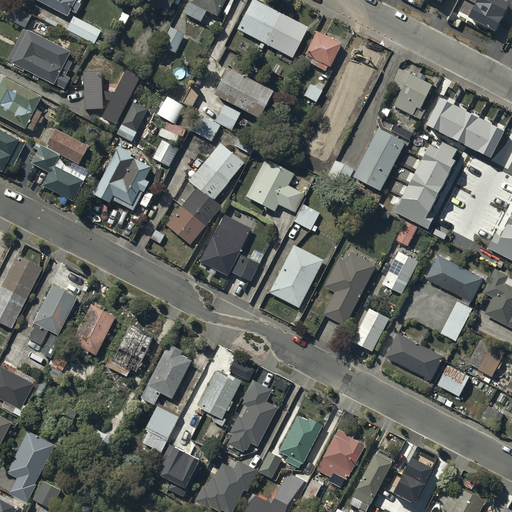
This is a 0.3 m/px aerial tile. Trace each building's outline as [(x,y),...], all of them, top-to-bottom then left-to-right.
[(75,13),(81,0),(40,0),(67,15),(70,10),(75,13)] [(168,10),(172,0),(149,0),(153,2),(151,5),(159,9),(160,7),(168,10)] [(226,0),(193,0),(186,14),(202,23),(208,12),(217,17),(226,0)] [(449,0),(469,10),(474,0),(449,0)] [(477,0),(469,16),(496,30),(509,4),(500,0),(477,0)] [(253,1),(239,30),(266,44),(281,15),(253,1)] [(25,27),(30,17),(12,8),(7,17),(25,27)] [(281,15),(266,44),(293,57),(307,28),(281,15)] [(101,31),(74,17),(67,30),(94,44),(101,31)] [(70,53),(25,29),(9,60),(65,89),(70,79),(65,76),(72,63),(66,60),(70,53)] [(184,36),(172,29),(162,47),(175,54),(184,36)] [(325,72),(339,45),(317,34),(303,61),(325,72)] [(374,61),(349,49),(338,72),(343,75),(340,82),(341,83),(339,89),(351,95),(354,90),(358,93),(374,61)] [(140,76),(128,70),(115,95),(103,91),(102,71),(84,72),(85,86),(86,110),(103,109),(103,98),(112,100),(103,117),(116,124),(140,76)] [(272,93),(229,71),(216,96),(259,118),(272,93)] [(417,79),(400,71),(393,85),(403,90),(394,107),(421,120),(425,111),(422,109),(433,87),(425,83),(427,78),(420,74),(417,79)] [(41,98),(0,77),(0,114),(33,131),(43,113),(35,109),(41,98)] [(346,105),(310,85),(304,96),(322,106),(320,109),(338,120),(346,105)] [(201,92),(192,87),(183,102),(192,107),(201,92)] [(440,98),(427,124),(490,157),(504,131),(440,98)] [(131,142),(148,110),(134,103),(118,134),(131,142)] [(240,113),(225,106),(218,120),(233,127),(240,113)] [(212,141),(220,126),(204,118),(196,133),(212,141)] [(387,120),(384,128),(392,132),(392,131),(410,141),(414,133),(396,124),(396,125),(387,120)] [(406,144),(380,130),(368,154),(393,167),(406,144)] [(25,145),(0,131),(0,170),(3,172),(7,163),(13,166),(25,145)] [(87,148),(56,131),(47,147),(79,164),(87,148)] [(255,144),(240,136),(235,145),(250,154),(255,144)] [(177,149),(162,141),(153,159),(168,167),(177,149)] [(429,144),(395,211),(427,227),(434,214),(429,212),(455,160),(453,159),(458,149),(442,141),(438,149),(429,144)] [(221,145),(205,164),(228,183),(244,165),(221,145)] [(52,172),(59,159),(60,157),(41,147),(33,163),(42,168),(52,172)] [(131,154),(120,149),(96,195),(110,203),(112,199),(135,211),(149,183),(143,181),(150,168),(129,158),(131,154)] [(393,167),(368,154),(355,178),(381,191),(393,167)] [(327,164),(312,157),(307,168),(321,175),(327,164)] [(59,159),(52,172),(45,186),(62,195),(61,198),(65,200),(67,197),(73,200),(85,177),(66,167),(59,159)] [(295,211),(303,195),(287,187),(294,175),(266,161),(247,197),(274,211),(278,203),(295,211)] [(346,186),(353,171),(338,163),(330,178),(346,186)] [(415,170),(402,163),(393,182),(406,188),(415,170)] [(228,183),(205,164),(190,182),(198,188),(213,201),(228,183)] [(475,177),(472,176),(464,194),(476,199),(484,182),(482,181),(482,179),(476,176),(475,177)] [(198,188),(182,208),(206,226),(221,207),(213,201),(198,188)] [(303,205),(295,222),(311,230),(320,213),(303,205)] [(206,226),(182,208),(168,225),(191,244),(206,226)] [(511,214),(501,236),(495,234),(488,248),(511,260),(511,214)] [(251,229),(225,216),(201,263),(227,276),(251,229)] [(417,229),(406,223),(397,240),(408,246),(417,229)] [(294,247),(283,270),(311,285),(323,262),(294,247)] [(418,263),(400,254),(384,285),(402,294),(418,263)] [(19,256),(4,286),(26,298),(42,268),(19,256)] [(257,265),(240,256),(232,273),(249,281),(257,265)] [(375,268),(353,256),(348,266),(340,262),(327,287),(337,292),(326,315),(345,325),(375,268)] [(463,268),(440,256),(428,279),(451,291),(463,268)] [(484,279),(463,268),(451,291),(473,302),(484,279)] [(283,270),(271,294),(299,308),(311,285),(283,270)] [(508,325),(511,317),(511,288),(504,285),(508,277),(496,271),(486,292),(495,297),(486,315),(508,325)] [(26,298),(4,286),(0,293),(0,321),(11,327),(26,298)] [(77,300),(56,289),(29,339),(42,346),(50,331),(58,335),(77,300)] [(458,303),(442,333),(456,340),(472,310),(458,303)] [(115,319),(91,307),(72,344),(96,356),(115,319)] [(389,319),(372,310),(355,341),(373,350),(389,319)] [(153,338),(132,327),(112,367),(128,376),(131,369),(136,372),(153,338)] [(422,346),(399,334),(387,357),(410,369),(422,346)] [(59,341),(52,338),(47,347),(54,351),(59,341)] [(181,347),(169,340),(143,392),(154,397),(160,386),(173,393),(192,356),(180,349),(181,347)] [(492,376),(504,353),(481,341),(469,364),(492,376)] [(443,357),(422,346),(410,369),(431,380),(443,357)] [(70,362),(57,355),(35,396),(40,399),(49,381),(63,388),(69,377),(64,374),(70,362)] [(252,365),(235,356),(230,366),(247,375),(252,365)] [(33,384),(2,368),(0,372),(0,398),(20,408),(33,384)] [(469,379),(449,368),(439,386),(460,397),(469,379)] [(224,374),(214,369),(197,402),(220,414),(239,376),(226,370),(224,374)] [(272,391),(252,381),(243,399),(246,400),(244,404),(250,407),(243,421),(240,419),(233,433),(235,434),(230,444),(243,451),(245,449),(247,450),(251,443),(258,446),(277,409),(265,403),(272,391)] [(177,413),(157,402),(145,426),(148,427),(142,439),(159,448),(177,413)] [(503,416),(489,408),(484,417),(498,424),(503,416)] [(307,417),(297,412),(279,445),(288,450),(286,454),(298,461),(321,420),(309,414),(307,417)] [(0,445),(11,424),(0,417),(0,445)] [(113,435),(99,427),(89,445),(104,453),(113,435)] [(353,437),(338,430),(318,471),(331,478),(330,481),(342,487),(363,447),(351,441),(353,437)] [(20,478),(11,495),(27,503),(36,486),(34,484),(54,446),(30,434),(9,472),(20,478)] [(198,461),(169,445),(159,463),(165,466),(160,475),(172,481),(168,487),(183,495),(187,489),(184,487),(198,461)] [(271,474),(281,455),(269,448),(258,467),(271,474)] [(363,509),(390,457),(375,449),(348,501),(363,509)] [(202,483),(193,498),(207,506),(209,503),(219,509),(220,507),(228,511),(242,486),(245,488),(257,468),(238,457),(233,466),(222,460),(213,475),(211,473),(205,485),(202,483)] [(411,458),(393,493),(414,504),(432,468),(411,458)] [(305,477),(292,471),(283,474),(271,498),(252,489),(240,511),(284,511),(293,497),(295,498),(305,477)] [(322,486),(312,481),(299,506),(309,511),(322,486)] [(61,491),(44,483),(35,501),(52,510),(61,491)] [(479,511),(483,505),(461,493),(456,503),(450,500),(444,511),(445,511),(479,511)] [(0,511),(12,511),(15,507),(0,499),(0,511)]
